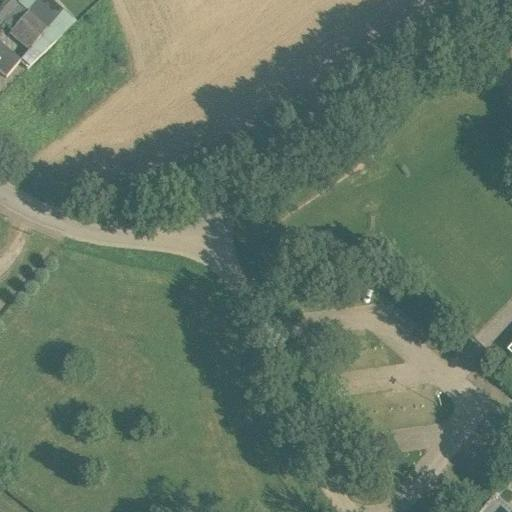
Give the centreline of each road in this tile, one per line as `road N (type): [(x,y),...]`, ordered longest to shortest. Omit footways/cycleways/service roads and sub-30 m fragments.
road 1 (unclassified): [(208,224),(511,15)]
road 2 (unclassified): [(341,511),(303,447),(208,224)]
road 3 (residential): [(208,224),(163,234),(101,233),(44,217),(0,192)]
